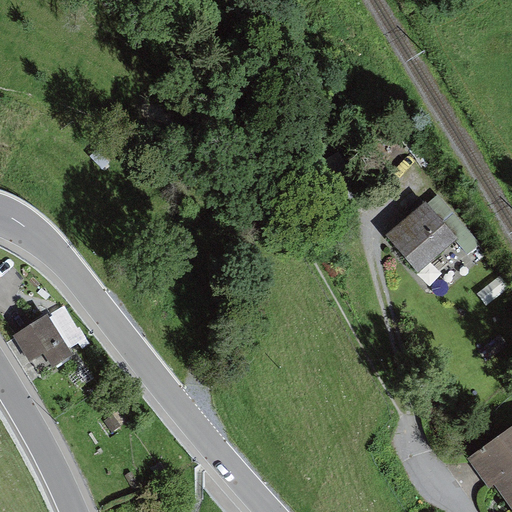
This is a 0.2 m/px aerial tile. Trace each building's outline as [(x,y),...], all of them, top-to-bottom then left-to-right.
[(438,195),(389,238),(419,271),(450,243),(464,259),(482,243),(438,195)] [(60,306),(12,337),(30,364),(44,355),(53,368),(73,355),(69,350),(83,341),(60,306)] [(126,423),(119,412),(105,421),(112,432),(126,423)] [(511,511),(511,431),(472,461),(510,511),(511,511)] [(132,473),(125,477),(132,490),(139,486),(132,473)]
